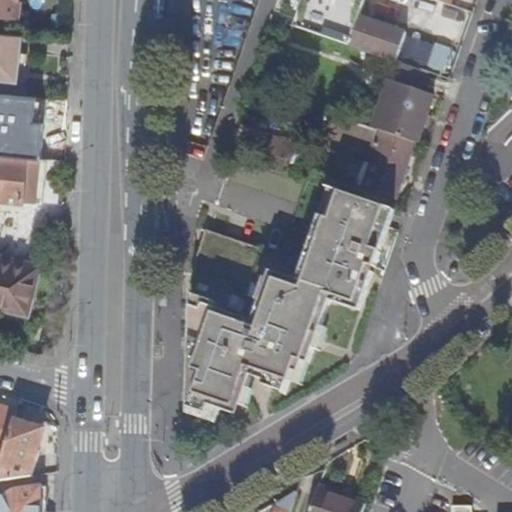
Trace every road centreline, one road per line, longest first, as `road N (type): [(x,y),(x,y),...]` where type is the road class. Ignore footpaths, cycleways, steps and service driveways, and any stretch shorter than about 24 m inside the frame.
road 1 (secondary): [(129,511),(145,0)]
road 2 (secondary): [(101,0),(91,392)]
road 3 (residential): [(443,321),(403,358),(149,511)]
road 4 (residential): [(443,321),(419,252),(504,0)]
road 5 (tertiary): [(200,511),(378,403),(452,340)]
road 6 (secondary): [(91,392),(87,511)]
